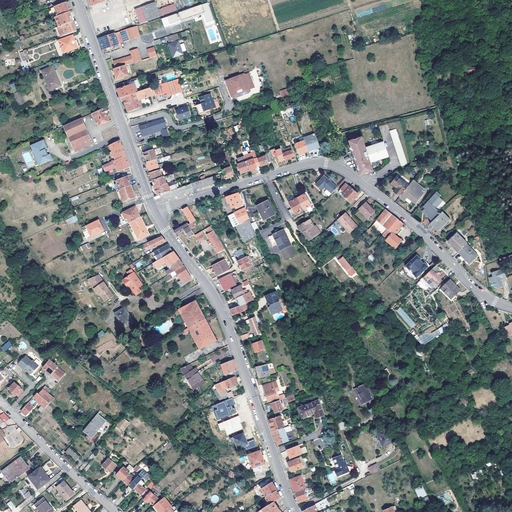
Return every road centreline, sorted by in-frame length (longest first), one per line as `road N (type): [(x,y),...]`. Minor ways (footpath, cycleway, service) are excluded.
road 1 (residential): [(511,306),(478,290),(420,230),(334,165),(299,166),(156,213)]
road 2 (secondary): [(156,213),(219,304),(295,511)]
road 3 (secondary): [(77,0),(156,213)]
road 4 (residential): [(115,511),(0,401)]
